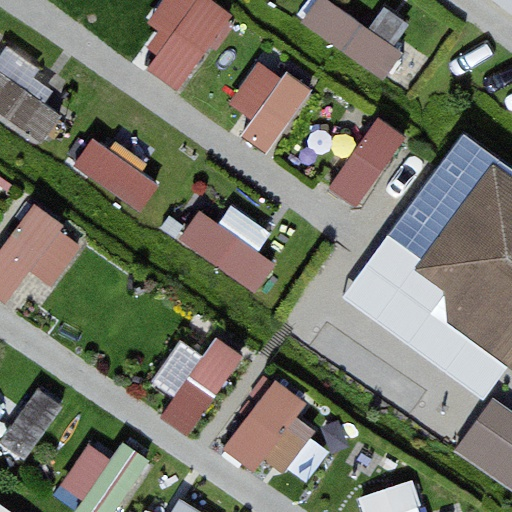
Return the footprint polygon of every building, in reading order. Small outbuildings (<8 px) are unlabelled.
[(172,0),(140,56),(191,85),(239,2),(234,0),(172,0)] [(350,0),(312,0),(305,11),(390,72),(411,43),(350,0)] [(0,103),(56,137),(82,93),(2,45),(0,49),(0,103)] [(233,119),(278,145),(320,77),(275,50),(233,119)] [(369,201),(411,125),(378,107),(336,183),(369,201)] [(99,128),(80,157),(147,201),(166,172),(99,128)] [(511,179),(495,167),(416,274),(445,295),(448,326),(511,372),(511,179)] [(37,195),(0,248),(0,289),(13,298),(34,266),(60,283),(93,233),(37,195)] [(184,236),(266,281),(284,248),(201,204),(184,236)] [(320,427),(295,408),(309,389),(283,369),(232,433),(284,474),(320,427)] [(8,433),(33,448),(64,396),(39,382),(8,433)] [(511,413),(495,401),(457,454),(511,493),(511,413)] [(102,424),(64,481),(110,511),(120,511),(155,460),(102,424)] [(430,511),(422,476),(368,489),(373,511),(430,511)] [(0,511),(38,511),(0,495),(0,511)] [(205,511),(183,498),(173,511),(205,511)]
